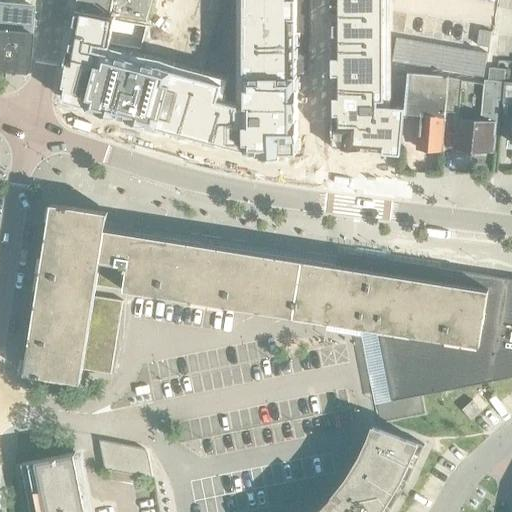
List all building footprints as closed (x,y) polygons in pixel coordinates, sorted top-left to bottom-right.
[(0,0),(0,28),(29,31),(33,27),(33,20),(30,16),(31,5),(28,4),(28,0),(0,0)] [(66,69),(63,84),(66,85),(65,87),(67,87),(75,88),(72,99),(71,99),(71,100),(85,104),(84,107),(88,107),(88,106),(90,100),(100,102),(98,108),(97,110),(117,115),(117,114),(128,116),(127,118),(147,123),(148,122),(147,122),(149,116),(159,119),(157,125),(157,126),(159,127),(160,126),(176,130),(177,129),(178,124),(188,127),(186,131),(186,133),(205,138),(206,136),(207,132),(217,135),(215,139),(215,140),(215,141),(217,141),(244,148),(244,151),(260,151),(260,155),(281,155),(281,149),(280,149),(280,146),(288,138),(295,138),(295,139),(298,139),(298,118),(297,118),(297,107),(298,107),(298,87),(296,87),(291,87),(291,77),(296,77),(297,77),(297,74),(297,56),(295,57),(291,57),(291,46),(295,46),(295,47),(297,47),(297,43),(295,42),(295,43),(291,43),(291,33),(295,33),(297,33),(297,16),(297,0),(244,0),(244,104),(239,104),(239,103),(219,97),(223,81),(94,46),(96,42),(110,44),(111,41),(113,30),(114,20),(115,15),(76,8),(75,13),(73,24),(71,34),(69,49),(68,49),(64,69),(66,69)] [(76,4),(76,8),(146,20),(151,0),(74,0),(74,2),(76,4)] [(331,0),(332,11),(333,11),(341,11),(341,20),(334,20),(332,20),(332,23),(332,37),(334,37),(334,36),(341,37),(341,46),(333,45),(333,44),(332,44),(332,45),(332,48),(333,48),(341,48),(341,57),(333,57),(332,57),(332,74),(332,88),(334,88),(334,87),(342,87),(342,97),(334,97),(334,96),(332,96),(332,99),(333,99),(333,111),(332,111),(332,117),(332,137),(335,138),(335,137),(343,137),(342,146),(341,149),(352,150),(352,149),(372,151),(373,149),(372,149),(372,143),(384,144),(383,150),(383,152),(400,154),(405,106),(378,104),(378,99),(385,99),(384,0),(331,0)] [(28,31),(29,31),(0,28),(0,68),(20,70),(26,66),(28,31)] [(479,29),(476,45),(488,47),(491,31),(479,29)] [(396,37),(392,61),(483,76),(487,53),(396,37)] [(489,67),(488,79),(496,80),(504,81),(505,69),(497,68),(489,67)] [(448,78),(409,71),(406,113),(420,115),(418,131),(420,133),(419,149),(439,150),(440,142),(443,142),(448,78)] [(490,152),(492,133),(496,134),(499,99),(502,100),(504,81),(485,79),(481,121),(458,118),(456,149),(490,152)] [(511,81),(505,81),(503,103),(511,104),(511,81)] [(391,400),(462,386),(511,376),(511,278),(350,253),(336,264),(132,231),(132,235),(104,231),(107,209),(52,200),(25,371),(81,380),(83,367),(85,355),(86,344),(88,331),(90,319),(92,307),(94,295),(96,283),(378,328),(392,398),(391,399),(391,400)] [(94,295),(92,307),(122,312),(124,300),(94,295)] [(122,312),(92,307),(90,319),(120,324),(122,312)] [(120,324),(90,319),(88,331),(118,336),(120,324)] [(118,336),(88,331),(86,344),(116,348),(118,336)] [(116,348),(86,344),(85,355),(114,360),(116,348)] [(114,360),(85,355),(83,367),(112,372),(114,360)] [(482,410),(472,400),(462,409),(472,419),(482,410)] [(347,476),(347,477),(332,496),(331,497),(316,511),(387,511),(391,508),(392,508),(392,507),(400,493),(400,494),(401,492),(408,481),(409,480),(409,479),(415,465),(416,464),(421,452),(422,452),(422,451),(422,450),(424,445),(373,425),(369,438),(361,454),(360,455),(361,455),(348,476),(347,475),(347,476)] [(140,447),(100,440),(105,466),(152,476),(148,453),(148,452),(147,451),(146,450),(146,449),(145,449),(144,448),(143,448),(142,447),(141,447),(140,447)] [(85,511),(74,451),(21,461),(30,511),(85,511)]
